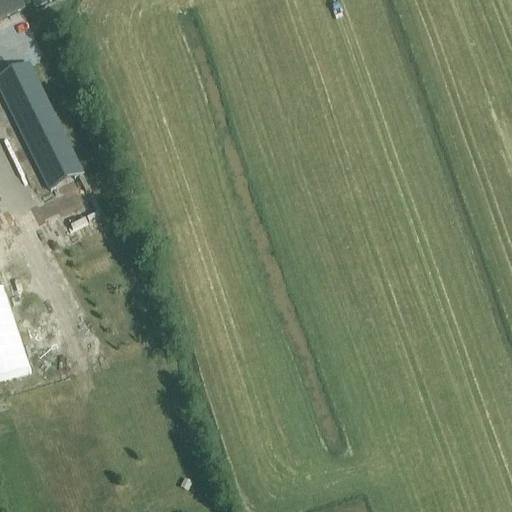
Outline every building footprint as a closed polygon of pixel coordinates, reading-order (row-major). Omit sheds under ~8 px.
[(20,0),(0,0),(0,22),(25,11),(20,0)] [(29,67),(0,81),(0,94),(18,132),(52,115),(31,71),(29,67)] [(83,178),(81,173),(65,142),(52,115),(18,132),(49,195),(83,178)] [(54,281),(63,276),(55,258),(45,263),(54,281)] [(0,293),(0,383),(28,374),(2,292),(0,293)] [(37,411),(63,403),(58,385),(32,393),(37,411)]
